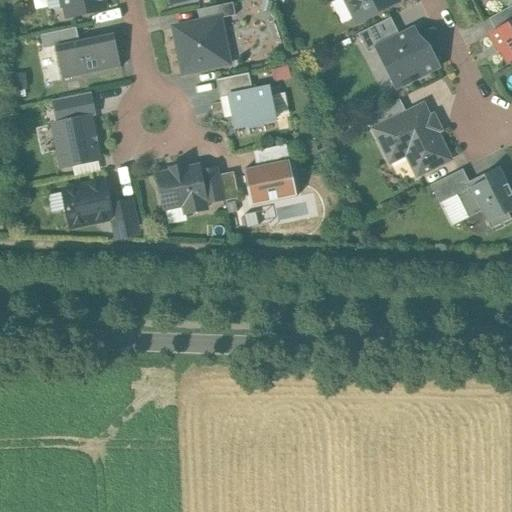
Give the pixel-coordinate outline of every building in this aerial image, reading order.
[(105,9),(104,6),(104,5),(102,0),(59,0),(61,7),(65,6),(68,17),(104,10),(105,9)] [(341,0),(358,34),(390,18),(406,10),(401,0),(341,0)] [(198,10),(199,18),(199,19),(200,22),(219,18),(235,15),(233,3),(232,3),(198,10)] [(511,10),(490,21),(496,33),(511,25),(511,10)] [(229,65),(227,57),(219,18),(173,28),(183,74),(229,65)] [(358,34),(362,41),(368,53),(376,49),(376,48),(399,36),(399,35),(390,18),(358,34)] [(504,69),(511,65),(511,25),(496,33),(488,37),(504,69)] [(76,28),(52,33),(40,35),(43,49),(79,41),(76,28)] [(424,52),(417,36),(416,36),(413,30),(376,48),(388,72),(393,70),(401,85),(438,67),(429,50),(424,52)] [(120,67),(114,39),(113,34),(55,47),(62,79),(120,67)] [(228,95),(246,92),(252,90),(248,73),(216,80),(220,98),(228,96),(228,95)] [(269,87),(248,91),(228,96),(235,128),(248,125),(249,127),(259,125),(262,124),(262,122),(275,119),(269,87)] [(59,123),(93,116),(94,116),(89,93),(54,100),(59,123)] [(374,129),(387,123),(406,114),(399,100),(367,115),(374,129)] [(449,159),(443,147),(435,132),(437,131),(436,129),(430,118),(429,118),(423,106),(374,130),(386,153),(396,149),(405,151),(417,175),(449,159)] [(89,117),(59,123),(59,124),(55,124),(54,125),(63,166),(97,159),(89,117)] [(255,151),(257,161),(290,153),(288,143),(255,151)] [(311,153),(309,147),(309,144),(300,146),(302,155),(311,153)] [(289,160),(267,165),(243,170),(251,206),(297,196),(289,160)] [(206,209),(201,184),(201,183),(197,167),(184,170),(184,169),(183,167),(181,167),(171,169),(171,172),(158,175),(165,209),(183,205),(185,213),(206,209)] [(205,202),(206,202),(224,198),(218,169),(199,174),(205,202)] [(439,207),(474,192),(472,187),(466,174),(431,189),(439,207)] [(491,231),(511,221),(511,193),(503,174),(472,187),(474,192),(491,231)] [(104,183),(89,186),(88,186),(63,191),(71,226),(111,218),(104,183)] [(139,235),(138,230),(132,200),(109,205),(116,240),(139,235)]
